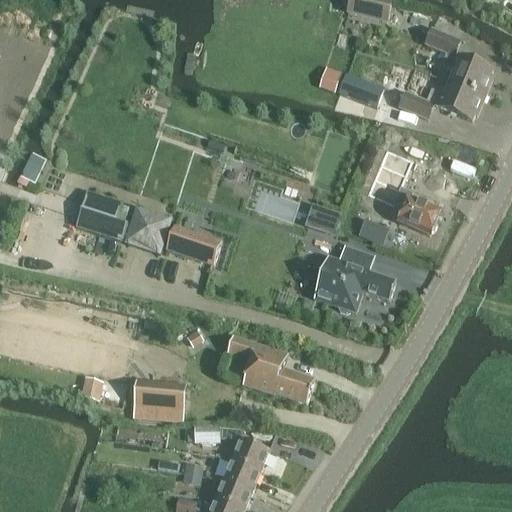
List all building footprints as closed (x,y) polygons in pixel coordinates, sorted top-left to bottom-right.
[(351,0),(347,18),(364,22),(388,28),(394,2),(383,0),(351,0)] [(448,85),(485,101),(493,82),(491,80),(493,74),(455,59),(461,44),(433,33),(426,48),(447,57),(441,70),(452,74),(448,85)] [(384,93),(348,79),(347,78),(340,97),(377,111),(384,93)] [(485,101),(448,85),(443,98),(432,93),(427,105),(406,97),(400,112),(428,123),(434,109),(473,125),(475,119),(477,120),(485,101)] [(405,175),(384,166),(383,166),(369,197),(405,212),(399,226),(430,240),(431,237),(435,235),(438,229),(436,225),(441,215),(411,202),(413,196),(401,192),(398,191),(405,175)] [(89,193),(78,230),(163,256),(174,220),(137,209),(132,226),(119,222),(125,203),(89,193)] [(331,223),(313,221),(311,237),(329,240),(331,223)] [(222,247),(174,231),(167,254),(214,269),(222,247)] [(351,315),(357,317),(364,296),(390,304),(396,286),(370,277),(370,275),(329,261),(315,303),(338,311),(340,315),(347,317),(351,315)] [(252,365),(244,389),(275,399),(275,398),(307,408),(315,385),(283,374),(288,359),(234,341),(228,357),(252,365)] [(81,399),(100,404),(104,385),(85,381),(81,399)] [(137,384),(134,422),(183,426),(187,388),(137,384)] [(195,429),(195,447),(221,447),(221,430),(195,429)] [(234,461),(233,463),(261,475),(270,454),(242,443),(238,453),(230,450),(227,457),(234,461)] [(261,475),(233,463),(225,483),(253,495),(261,475)] [(186,486),(205,487),(205,467),(186,467),(186,486)] [(239,511),(245,511),(253,495),(225,483),(217,503),(239,511)] [(239,511),(217,503),(216,505),(204,500),(201,506),(201,508),(210,511),(239,511)] [(201,506),(182,503),(180,511),(200,511),(201,508),(201,506)]
